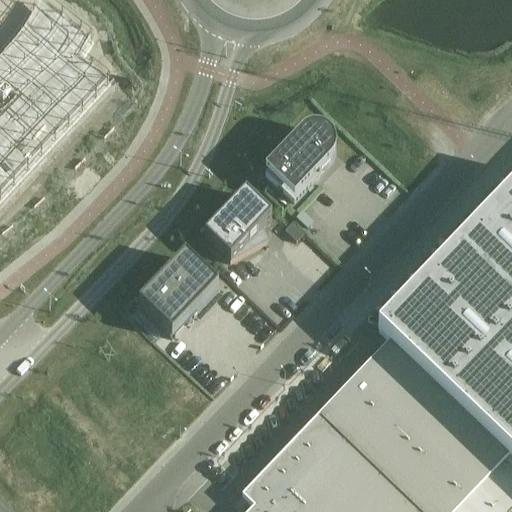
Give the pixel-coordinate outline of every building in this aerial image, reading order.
[(0,203),(107,88),(108,88),(108,87),(108,86),(109,86),(109,85),(109,84),(108,83),(108,82),(81,57),(90,45),(91,44),(91,43),(91,42),(91,41),(90,40),(90,39),(89,39),(44,4),(44,3),(43,3),(42,3),(42,2),(41,2),(40,3),(39,3),(38,4),(0,52),(0,203)] [(300,140),(264,177),(293,205),(324,173),(328,169),(329,168),(330,167),(330,166),(331,165),(332,164),(332,163),(333,162),(333,161),(333,160),(334,159),(334,158),(334,157),(334,156),(335,155),(335,154),(335,152),(334,151),(334,150),(334,149),(334,148),(333,147),(333,146),(333,145),(332,144),(331,143),(331,142),(330,141),(329,140),(329,139),(328,139),(327,138),(326,137),(325,137),(324,136),(323,136),(322,135),(321,135),(320,134),(319,134),(318,134),(317,134),(315,134),(314,134),(313,134),(312,134),(311,134),(310,134),(309,135),(308,135),(307,135),(306,136),(305,136),(304,137),(303,137),(302,138),(301,139),(300,140)] [(511,511),(511,196),(389,325),(377,337),(389,348),(508,462),(460,511),(511,511)] [(264,247),(258,236),(271,222),(248,201),(245,198),(226,218),(225,218),(203,241),(225,262),(229,266),(264,247)] [(292,228),(285,235),(295,244),(301,238),(292,228)] [(217,293),(184,261),(138,310),(171,342),(217,293)] [(121,332),(0,461),(0,464),(33,496),(156,364),(121,332)] [(252,511),(460,511),(508,462),(389,348),(310,431),(242,502),(252,511)]
